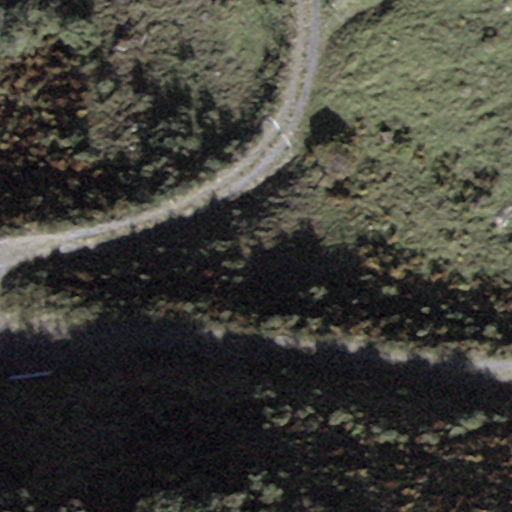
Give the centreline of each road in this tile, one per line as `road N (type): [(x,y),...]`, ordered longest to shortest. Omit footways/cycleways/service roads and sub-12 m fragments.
road 1 (track): [(511,373),(59,339),(0,319)]
road 2 (track): [(0,257),(228,193),(286,122),(310,45),(308,0)]
